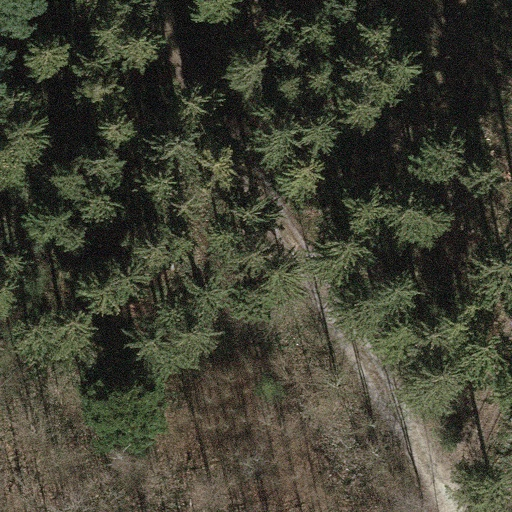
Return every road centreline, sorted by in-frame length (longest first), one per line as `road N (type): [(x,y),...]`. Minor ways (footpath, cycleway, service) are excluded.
road 1 (track): [(451,511),(140,0)]
road 2 (track): [(511,295),(418,451)]
